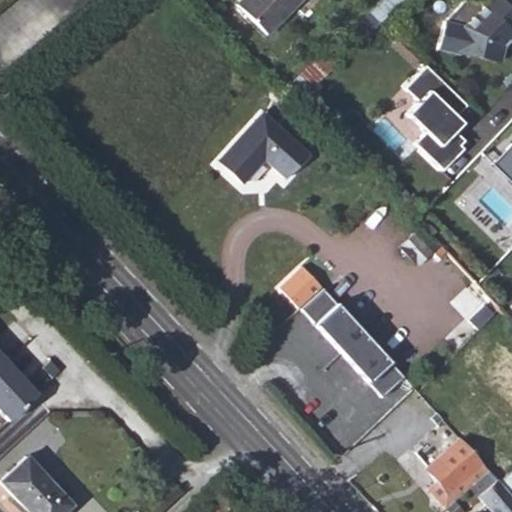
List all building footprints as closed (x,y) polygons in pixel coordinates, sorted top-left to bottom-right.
[(274,36),(311,0),(250,0),(245,5),(274,36)] [(507,39),(511,33),(511,0),(466,0),(451,17),(445,44),(464,48),(464,46),(506,56),(509,43),(511,42),(507,39)] [(440,128),(459,108),(418,69),(396,92),(410,105),(398,118),(417,136),(406,147),(435,175),(456,152),(453,149),(457,144),(440,128)] [(272,110),(264,118),(273,127),(281,119),(272,110)] [(234,167),(249,182),(273,158),(293,178),(317,154),(281,119),(273,127),(264,118),(234,149),(243,157),(234,167)] [(511,152),(505,146),(487,166),(511,187),(511,152)] [(243,157),(234,149),(225,158),(234,167),(243,157)] [(419,228),(398,246),(415,265),(436,246),(419,228)] [(321,286),(302,263),(277,284),(296,307),(321,286)] [(466,283),(447,303),(465,320),(484,303),(466,283)] [(404,379),(321,286),(296,307),(378,397),(404,379)] [(0,367),(0,425),(29,398),(0,367)] [(485,467),(493,478),(500,474),(491,461),(471,433),(435,458),(455,487),(485,467)] [(0,476),(0,486),(23,511),(59,511),(69,503),(22,455),(0,476)] [(511,511),(511,491),(500,474),(493,478),(490,480),(496,489),(493,491),(507,511),(511,511)]
